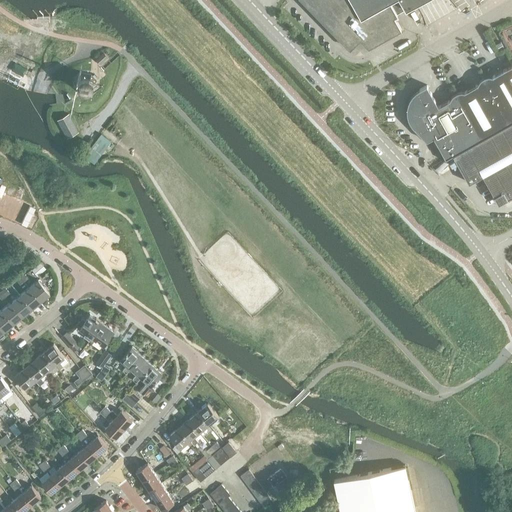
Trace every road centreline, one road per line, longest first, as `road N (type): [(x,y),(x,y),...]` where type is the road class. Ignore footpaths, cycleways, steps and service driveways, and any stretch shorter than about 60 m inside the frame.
road 1 (tertiary): [(481,252),(342,99)]
road 2 (residential): [(202,360),(265,415),(223,474),(252,508)]
road 3 (unclassified): [(342,99),(511,4)]
road 4 (unknown): [(285,0),(349,60),(380,55),(419,33),(434,48)]
road 5 (residential): [(114,472),(202,360)]
road 6 (tertiary): [(342,99),(249,0)]
road 7 (residential): [(91,283),(202,360)]
